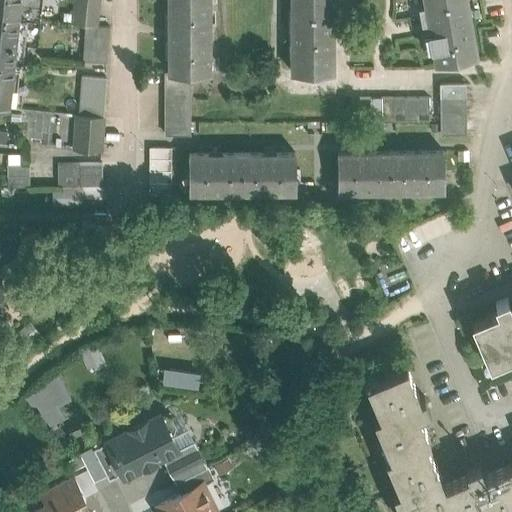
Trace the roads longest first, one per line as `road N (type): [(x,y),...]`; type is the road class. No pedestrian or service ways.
road 1 (residential): [(511,77),(479,210),(442,293),(444,321),(474,398),(488,410),(511,412)]
road 2 (unknown): [(375,137),(495,142)]
